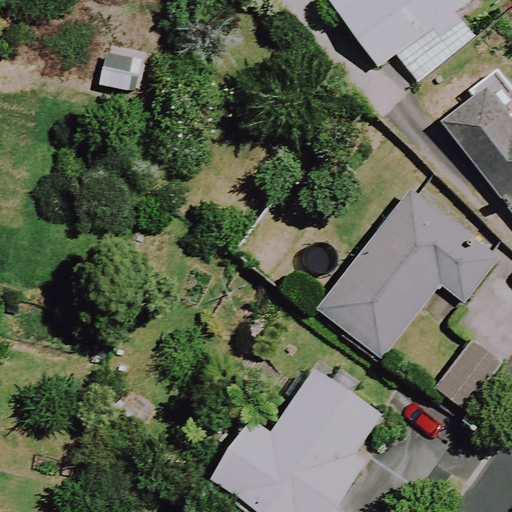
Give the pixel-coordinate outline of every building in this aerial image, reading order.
[(479,0),(338,0),(331,5),(379,71),(397,57),(417,84),(475,43),(456,17),(479,0)] [(415,113),(395,89),(367,112),(388,136),(415,113)] [(511,113),(505,119),(481,90),(436,128),(511,219),(511,113)] [(504,268),(410,194),(317,312),(383,364),(442,290),(469,312),(504,268)] [(499,368),(466,346),(435,394),(468,416),(499,368)] [(384,417),(313,372),(272,436),(250,422),(211,483),(256,511),(337,511),(367,466),(357,459),(384,417)]
